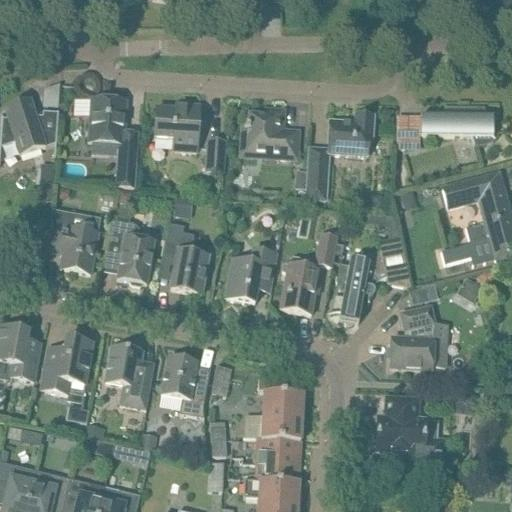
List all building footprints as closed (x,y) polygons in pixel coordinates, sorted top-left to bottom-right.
[(19,159),(54,148),(53,162),(55,161),(58,116),(42,115),(42,119),(34,119),(29,102),(4,111),(7,121),(2,122),(2,121),(1,120),(0,139),(0,160),(1,150),(15,145),(19,159)] [(92,146),(92,150),(121,152),(121,148),(123,148),(126,104),(90,102),(87,146),(92,146)] [(156,111),(155,131),(154,142),(173,144),(172,155),(196,157),(199,114),(189,113),(186,109),(186,108),(175,107),(175,112),(156,111)] [(420,118),(419,140),(471,140),(474,150),(477,150),(479,150),(482,149),(484,149),(487,148),(489,147),(491,146),(493,144),(495,143),(497,141),(496,141),(494,142),(492,141),(493,119),(484,119),(484,110),(443,110),(443,119),(420,118)] [(242,130),(241,150),(240,160),(296,163),(298,135),(282,134),(283,114),(264,113),(264,119),(249,118),(248,129),(245,129),(245,130),(242,130)] [(309,151),(308,171),(306,203),(326,204),(328,158),(367,161),(368,146),(372,146),(373,120),(354,119),(353,127),(329,125),(327,152),(309,151)] [(205,176),(223,177),(225,145),(207,144),(205,176)] [(134,166),(117,165),(116,192),(132,193),(134,166)] [(40,172),(38,205),(53,205),(54,173),(40,172)] [(489,180),(470,185),(442,193),(447,213),(478,204),(484,227),(465,232),(469,246),(488,241),(488,242),(511,235),(511,230),(502,195),(493,197),(489,180)] [(130,203),(130,196),(119,195),(118,206),(124,207),(130,203)] [(372,208),(381,209),(382,199),(372,198),(372,208)] [(173,215),(191,217),(193,204),(174,202),(173,215)] [(52,214),(49,256),(66,259),(64,273),(90,278),(94,259),(98,237),(71,232),(73,218),(52,214)] [(113,220),(109,243),(105,263),(119,265),(116,283),(146,289),(154,245),(138,242),(139,238),(138,234),(136,231),(132,228),(128,227),(129,222),(113,220)] [(169,228),(166,245),(162,265),(174,267),(170,293),(201,299),(208,260),(193,257),(192,240),(181,238),(183,230),(169,228)] [(332,272),(332,267),(334,258),(336,248),(337,242),(320,239),(315,269),(332,272)] [(339,268),(336,286),(345,287),(338,324),(358,327),(363,300),(368,301),(367,306),(369,306),(369,302),(372,301),(374,299),(374,296),(373,293),(372,292),(373,290),(375,289),(376,287),(378,286),(379,285),(381,284),(383,283),(385,282),(386,288),(410,292),(398,241),(388,243),(378,245),(380,255),(370,258),(367,268),(350,265),(348,270),(340,268),(339,268)] [(343,250),(336,248),(334,258),(342,260),(343,250)] [(466,249),(440,256),(444,270),(470,263),(466,249)] [(231,264),(228,283),(224,303),(254,308),(256,294),(270,297),(277,258),(252,254),(250,267),(231,264)] [(289,263),(288,268),(287,267),(287,268),(284,268),(282,269),(282,275),(283,277),(285,277),(279,313),(311,319),(319,273),(304,270),(305,266),(302,262),(293,260),(289,263)] [(477,277),(482,298),(492,295),(489,284),(500,281),(498,271),(477,277)] [(463,283),(455,298),(471,308),(480,294),(463,283)] [(425,292),(409,296),(412,308),(427,305),(425,292)] [(435,328),(431,311),(400,318),(404,334),(407,334),(406,343),(391,342),(389,372),(431,374),(431,371),(446,372),(448,346),(431,345),(433,329),(435,328)] [(8,382),(33,387),(41,348),(27,345),(28,336),(0,330),(0,383),(7,385),(8,382)] [(40,388),(39,394),(67,399),(66,406),(81,409),(84,395),(91,397),(93,385),(86,383),(89,367),(93,348),(65,343),(63,355),(60,371),(44,368),(40,388)] [(150,388),(154,368),(141,366),(141,361),(131,359),(132,355),(111,351),(104,387),(123,390),(119,409),(145,414),(150,388)] [(167,362),(164,381),(160,399),(182,403),(179,418),(203,423),(203,412),(209,380),(195,378),(197,367),(167,362)] [(217,371),(213,390),(212,398),(225,401),(230,373),(217,371)] [(258,381),(257,397),(263,397),(261,441),(300,443),(302,397),(291,397),(291,389),(281,388),(281,382),(258,381)] [(483,392),(481,412),(490,413),(491,390),(483,392)] [(405,457),(404,475),(444,477),(445,443),(436,443),(437,425),(417,424),(418,404),(386,402),(385,422),(377,422),(375,456),(405,457)] [(83,442),(91,444),(91,443),(102,445),(105,433),(86,428),(83,442)] [(209,434),(212,462),(227,461),(224,432),(209,434)] [(139,454),(153,456),(156,442),(142,439),(139,454)] [(78,450),(77,454),(88,457),(91,444),(83,442),(80,441),(78,450)] [(243,483),(243,486),(298,488),(300,443),(261,441),(261,442),(257,442),(255,484),(243,483)] [(2,511),(26,511),(33,487),(36,475),(21,471),(5,468),(8,456),(2,454),(0,463),(0,507),(3,508),(2,511)] [(137,454),(135,466),(147,469),(150,456),(137,454)] [(207,496),(222,497),(223,468),(208,467),(207,496)] [(358,481),(369,482),(370,471),(359,470),(358,481)] [(26,511),(63,511),(70,483),(50,478),(47,490),(33,487),(26,511)] [(99,511),(104,491),(70,483),(63,511),(99,511)] [(243,486),(242,502),(258,503),(258,511),(296,511),(298,488),(243,486)] [(99,511),(136,511),(139,500),(104,491),(99,511)]
